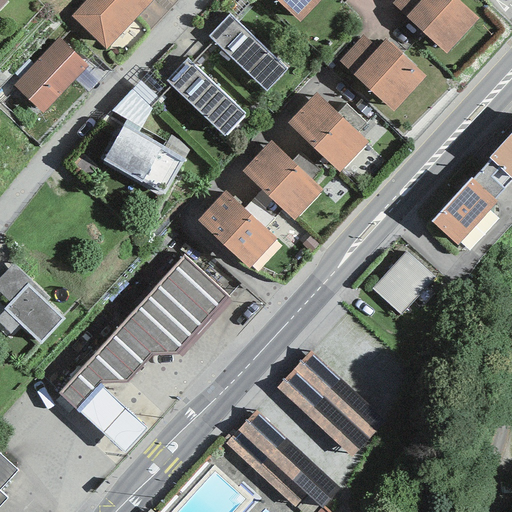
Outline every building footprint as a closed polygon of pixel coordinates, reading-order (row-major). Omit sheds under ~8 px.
[(84,0),(70,16),(106,50),(153,0),(84,0)] [(276,0),(299,22),(320,0),(276,0)] [(406,17),(421,0),(394,0),(392,3),(406,17)] [(421,0),(406,17),(445,53),(478,18),(458,0),(421,0)] [(208,37),(266,91),(287,69),(229,14),(208,37)] [(353,75),(377,49),(363,36),(339,61),(353,75)] [(58,38),(12,85),(42,113),(87,66),(58,38)] [(377,49),(353,75),(393,111),(425,76),(385,40),(377,49)] [(187,59),(166,81),(224,136),(245,114),(187,59)] [(339,173),(368,143),(316,93),(287,123),(339,173)] [(140,128),(126,120),(103,160),(163,196),(184,159),(138,132),(140,128)] [(511,133),(489,158),(491,160),(511,179),(511,133)] [(293,220),(322,190),(271,141),(242,172),(293,220)] [(494,199),(511,179),(491,160),(473,180),(494,199)] [(471,179),(431,222),(457,245),(497,202),(494,199),(473,180),(471,179)] [(248,268),(276,238),(225,190),(196,220),(248,268)] [(400,315),(434,276),(405,251),(372,290),(400,315)] [(231,300),(183,255),(59,392),(77,410),(100,385),(125,383),(152,356),(179,354),(231,300)] [(13,264),(0,277),(0,292),(10,302),(3,309),(4,311),(0,315),(0,324),(10,334),(19,324),(41,345),(64,320),(45,302),(49,298),(13,264)] [(354,455),(387,419),(311,349),(277,385),(354,455)] [(148,428),(100,385),(77,410),(124,453),(148,428)] [(334,483),(256,408),(237,428),(319,503),(334,483)] [(310,511),(319,503),(237,428),(226,443),(300,511),(310,511)] [(0,454),(0,506),(8,498),(0,491),(0,489),(17,470),(0,454)]
